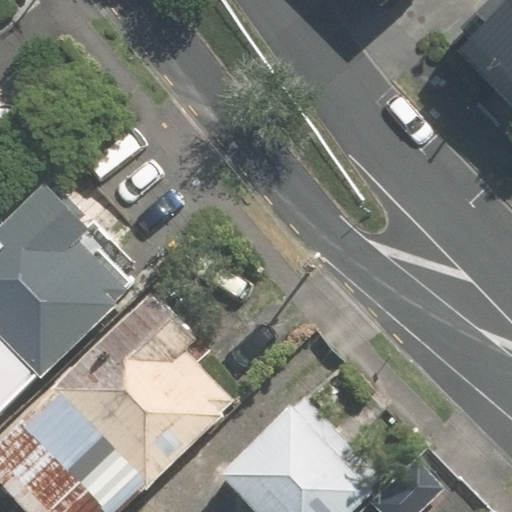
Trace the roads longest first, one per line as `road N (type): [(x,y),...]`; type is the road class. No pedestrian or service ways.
road 1 (residential): [(511,373),(325,232),(139,0)]
road 2 (residential): [(278,0),(511,299)]
